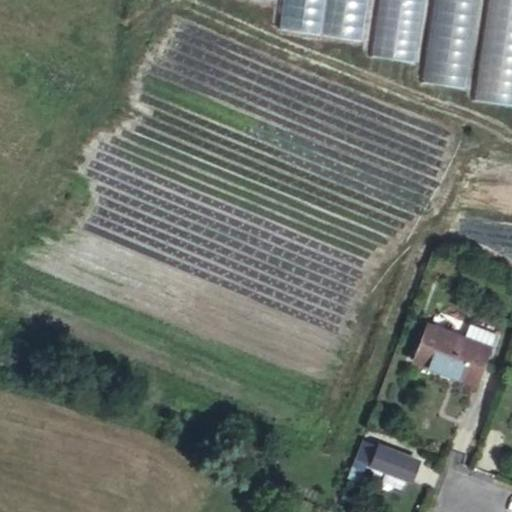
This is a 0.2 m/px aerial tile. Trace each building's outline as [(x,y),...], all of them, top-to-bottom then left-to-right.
[(282,0),(278,28),(322,34),(327,0),(282,0)] [(328,0),(323,35),(367,41),(373,0),(328,0)] [(379,0),(371,55),(417,62),(425,0),(379,0)] [(435,0),(424,83),(469,89),(482,0),(435,0)] [(511,0),(490,0),(475,101),(511,106),(511,0)] [(488,364),(432,342),(418,381),(473,401),(488,364)] [(364,454),(368,456),(375,439),(371,438),(364,454)] [(385,443),(375,439),(368,456),(378,460),(378,461),(412,474),(419,456),(385,443)]
